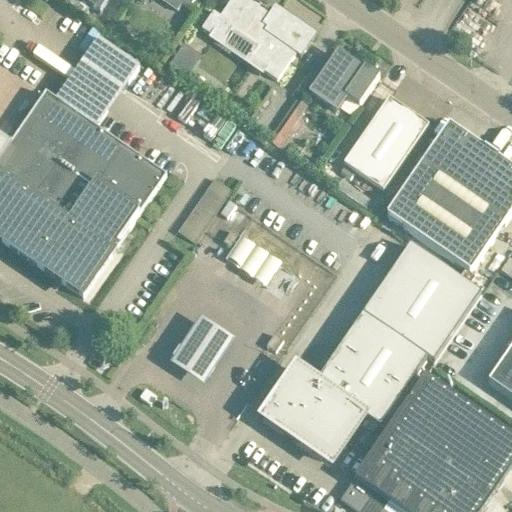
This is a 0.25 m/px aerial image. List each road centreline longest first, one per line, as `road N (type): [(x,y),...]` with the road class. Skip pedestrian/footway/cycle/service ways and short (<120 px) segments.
road 1 (tertiary): [(218,511),(0,361)]
road 2 (unclassified): [(511,116),(339,0)]
road 3 (unclassified): [(148,511),(0,404)]
